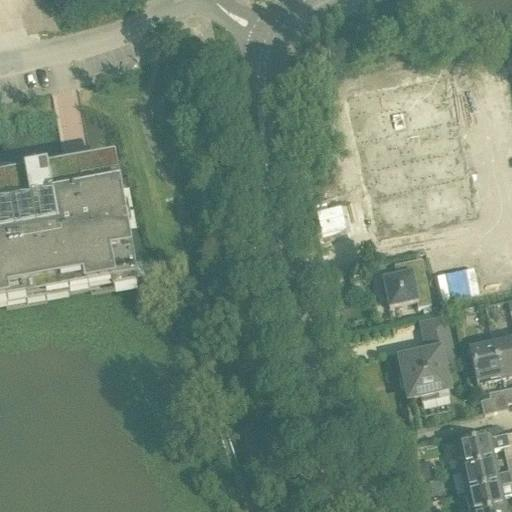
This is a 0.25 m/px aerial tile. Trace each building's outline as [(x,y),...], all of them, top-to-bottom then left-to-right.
[(360,113),(354,114),(361,145),(365,144),(375,183),(370,184),(380,228),(393,225),(394,233),(427,226),(425,218),(439,215),(441,223),(470,216),(459,167),(451,169),(448,154),(456,152),(449,122),(441,124),(438,110),(446,108),(440,81),(357,100),(360,113)] [(0,310),(43,303),(137,286),(115,163),(92,167),(78,170),(65,172),(35,177),(0,183),(0,310)] [(394,269),(397,281),(384,284),(390,313),(417,307),(418,313),(432,310),(422,263),(394,269)] [(442,366),(453,364),(444,323),(422,328),(429,358),(401,364),(404,377),(399,378),(402,392),(407,390),(409,403),(421,401),(422,406),(438,402),(437,397),(449,394),(442,366)] [(501,383),(511,380),(511,343),(494,348),(501,383)] [(477,388),(501,383),(494,348),(470,353),(477,388)] [(484,419),(494,416),(491,403),(481,405),(484,419)] [(509,448),(511,447),(511,436),(455,449),(460,474),(495,466),(492,454),(510,450),(509,448)] [(500,489),(495,466),(460,474),(465,498),(500,489)] [(505,511),(503,501),(511,498),(511,486),(511,487),(500,489),(465,498),(468,511),(505,511)]
